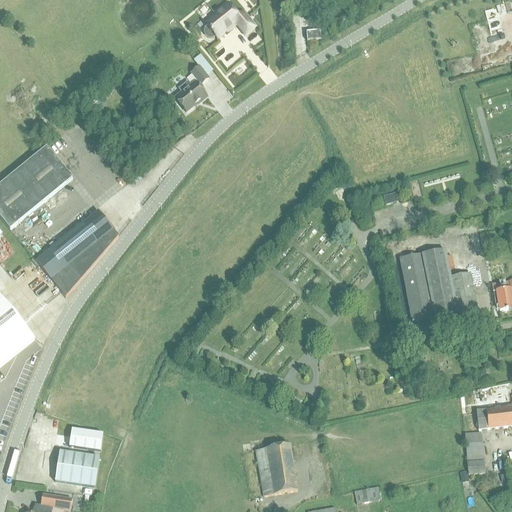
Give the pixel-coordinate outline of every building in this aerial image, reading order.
[(240,20),(229,6),(214,18),(213,16),(206,22),(207,23),(205,25),(207,27),(206,28),(205,30),(204,32),(204,34),(204,35),(207,38),(209,39),(210,40),(213,39),(214,39),(215,37),(217,40),(235,25),(245,36),(255,28),(245,16),(240,20)] [(306,33),(307,42),(321,41),(320,32),(306,33)] [(183,94),(175,100),(186,113),(206,97),(199,88),(208,80),(199,68),(192,74),(198,82),(192,87),(188,82),(179,89),(183,94)] [(85,108),(93,118),(105,107),(97,97),(85,108)] [(46,148),(0,186),(0,219),(10,231),(72,180),(46,148)] [(386,207),(399,203),(396,195),(384,198),(386,207)] [(98,212),(35,263),(65,299),(118,237),(98,212)] [(0,252),(0,261),(12,252),(8,247),(0,252)] [(480,322),(474,296),(470,275),(450,279),(445,252),(400,260),(413,322),(458,314),(460,326),(480,322)] [(511,303),(511,296),(511,295),(511,281),(509,283),(492,286),(494,300),(497,300),(499,312),(511,310),(511,303)] [(0,368),(34,341),(0,297),(0,368)] [(268,321),(256,330),(265,341),(276,332),(268,321)] [(511,396),(511,399),(511,409),(476,414),(479,432),(511,427),(511,396)] [(100,453),(103,436),(72,431),(71,437),(69,448),(100,453)] [(481,434),(465,436),(469,477),(485,475),(483,462),(481,434)] [(256,451),(264,498),(298,492),(290,446),(256,451)] [(55,483),(95,489),(99,460),(60,454),(55,483)] [(355,494),(357,506),(381,502),(379,490),(355,494)] [(50,511),(51,509),(70,511),(72,501),(42,496),(41,507),(35,506),(33,511),(50,511)]
